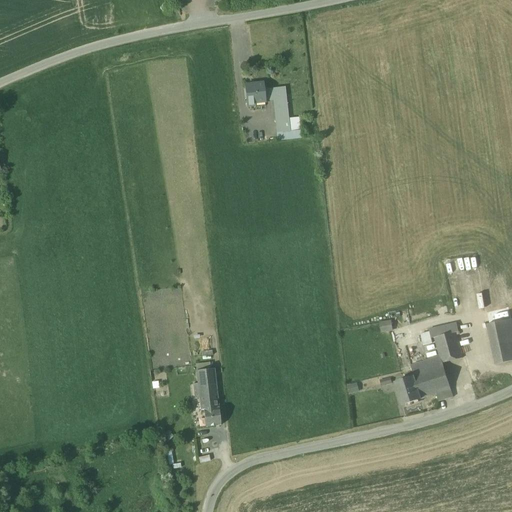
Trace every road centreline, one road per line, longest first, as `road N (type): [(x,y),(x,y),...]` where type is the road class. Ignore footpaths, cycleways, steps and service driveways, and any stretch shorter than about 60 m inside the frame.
road 1 (unclassified): [(330,0),(140,31),(0,82)]
road 2 (residential): [(511,388),(433,417),(254,457),(228,472),(209,511)]
